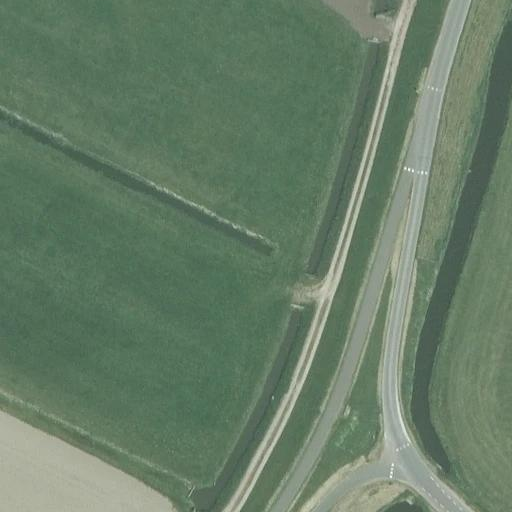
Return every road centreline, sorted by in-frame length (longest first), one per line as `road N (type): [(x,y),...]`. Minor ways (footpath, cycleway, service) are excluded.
road 1 (track): [(224,511),(283,414),(405,0)]
road 2 (unclassified): [(275,511),(345,376),(432,96)]
road 3 (tertiary): [(408,471),(395,440),(389,377),(432,96)]
